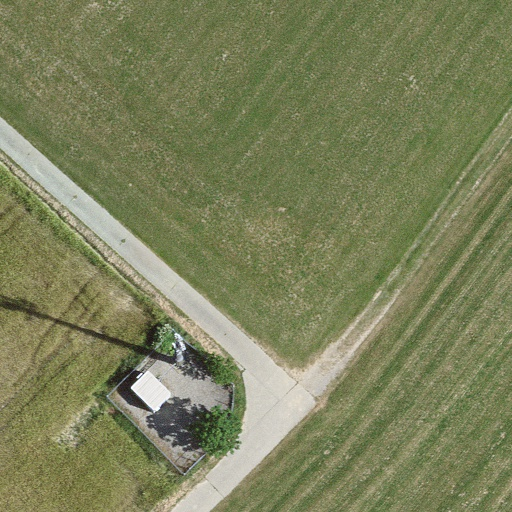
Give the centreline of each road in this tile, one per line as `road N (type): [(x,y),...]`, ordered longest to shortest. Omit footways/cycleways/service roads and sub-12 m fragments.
road 1 (track): [(0,135),(299,404)]
road 2 (track): [(299,404),(511,142)]
road 3 (track): [(299,404),(195,511)]
